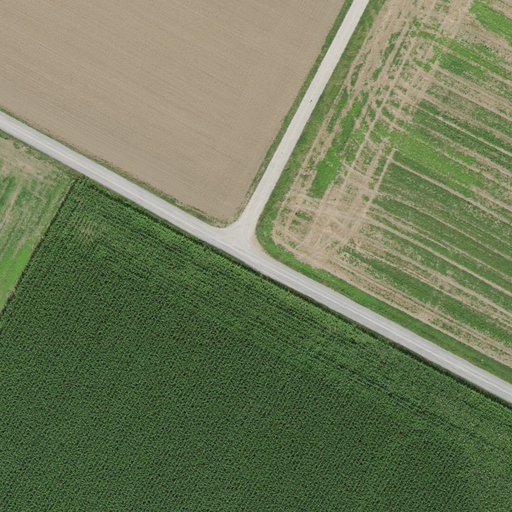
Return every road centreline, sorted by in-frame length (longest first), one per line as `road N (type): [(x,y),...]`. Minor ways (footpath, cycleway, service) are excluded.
road 1 (track): [(511,394),(0,120)]
road 2 (track): [(232,245),(357,0)]
